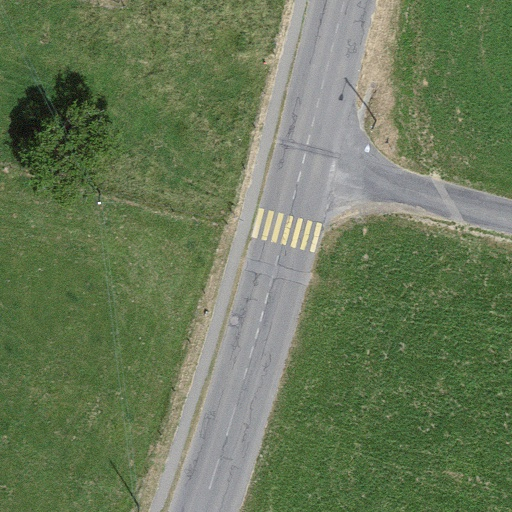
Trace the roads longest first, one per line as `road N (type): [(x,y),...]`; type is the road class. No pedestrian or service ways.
road 1 (tertiary): [(304,166),(202,511)]
road 2 (tertiary): [(304,166),(511,218)]
road 3 (tertiary): [(345,0),(304,166)]
